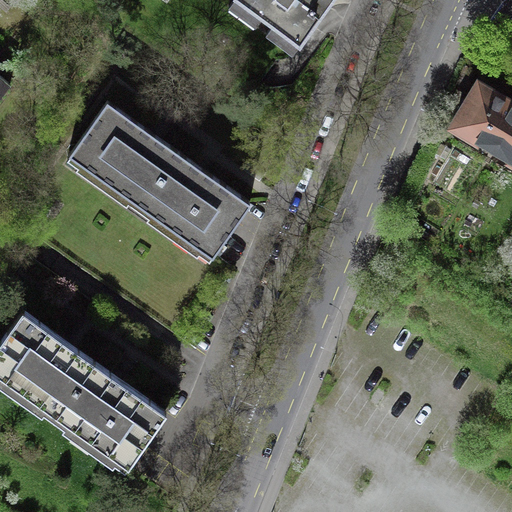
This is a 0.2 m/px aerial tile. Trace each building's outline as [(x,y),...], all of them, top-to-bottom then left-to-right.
[(238,0),(300,45),(332,0),(238,0)] [(0,96),(11,83),(0,74),(0,96)] [(511,103),(479,84),(454,126),(511,160),(511,103)] [(70,153),(141,204),(179,150),(143,125),(108,100),(70,153)] [(141,204),(213,254),(251,201),(215,176),(179,150),(141,204)] [(0,341),(0,374),(56,414),(95,360),(59,335),(23,309),(0,341)] [(56,414),(128,465),(167,411),(131,386),(95,360),(56,414)]
